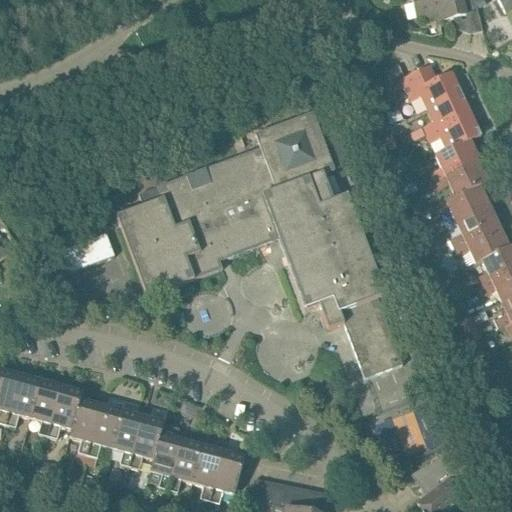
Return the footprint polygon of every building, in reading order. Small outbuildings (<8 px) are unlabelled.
[(411,0),(417,22),(436,17),(438,24),(454,20),(478,14),(474,0),(411,0)] [(511,0),(497,0),(505,16),(511,28),(511,0)] [(219,61),(206,66),(209,76),(222,71),(219,61)] [(427,112),(461,97),(453,79),(449,81),(447,77),(436,83),(429,68),(399,82),(410,105),(421,100),(427,112)] [(426,138),(466,119),(464,115),(468,113),(468,114),(469,114),(461,97),(427,112),(434,126),(423,131),(426,138)] [(386,117),(387,119),(391,128),(403,122),(398,112),(387,117),(386,117)] [(323,177),(334,173),(313,115),(255,137),(260,151),(157,190),(162,202),(116,219),(147,300),(222,272),(218,260),(226,257),(228,261),(284,240),(293,266),(288,269),(305,313),(318,308),(328,333),(344,327),(364,382),(402,367),(377,301),(385,299),(347,198),(333,204),(323,177)] [(447,153),(470,143),(480,138),(472,121),(471,121),(472,122),(468,124),(466,119),(426,138),(430,146),(441,141),(447,152),(447,153)] [(397,150),(392,138),(384,141),(389,153),(397,150)] [(435,184),(475,166),(473,161),(476,159),(477,160),(470,143),(447,153),(447,152),(435,158),(441,171),(431,176),(435,184)] [(393,165),(397,176),(406,172),(402,161),(393,165)] [(480,188),(488,184),(481,167),(480,167),(480,168),(477,170),(475,166),(435,184),(427,188),(430,197),(439,193),(440,194),(449,189),(454,199),(479,188),(480,188)] [(415,184),(409,170),(406,172),(397,176),(403,189),(415,184)] [(436,209),(434,210),(438,217),(449,212),(456,225),(489,209),(481,192),(481,193),(478,195),(476,191),(489,185),(488,184),(480,188),(479,188),(454,199),(435,207),(436,209)] [(413,218),(414,218),(422,214),(417,204),(410,208),(408,208),(413,218)] [(455,250),(495,232),(493,228),(496,226),(497,227),(497,226),(489,209),(456,225),(461,236),(451,240),(455,250)] [(434,210),(428,213),(431,221),(438,217),(434,210)] [(509,251),(508,250),(501,233),(500,234),(500,235),(497,236),(495,232),(455,250),(459,258),(469,254),(475,266),(483,262),(482,261),(509,251)] [(420,240),(421,243),(427,256),(442,249),(435,233),(420,240)] [(68,274),(113,257),(104,234),(59,251),(68,274)] [(0,238),(0,257),(8,253),(0,238)] [(474,291),(511,272),(511,248),(508,250),(509,251),(482,261),(483,262),(488,274),(476,279),(477,280),(470,283),(474,291)] [(435,274),(439,283),(448,279),(444,270),(435,274)] [(501,304),(511,298),(511,272),(474,291),(474,292),(481,289),(484,297),(496,292),(501,304)] [(457,289),(448,294),(452,302),(461,298),(457,289)] [(453,304),(447,306),(451,314),(465,308),(460,299),(461,298),(452,302),(453,304)] [(505,326),(511,323),(511,298),(501,304),(506,314),(495,320),(499,330),(506,327),(505,326)] [(471,319),(457,326),(465,343),(467,347),(468,347),(469,346),(481,340),(471,319)] [(475,360),(491,353),(484,339),(481,340),(469,346),(475,360)] [(0,427),(6,429),(19,378),(18,382),(13,380),(14,376),(0,372),(0,427)] [(29,422),(40,383),(25,379),(24,383),(19,382),(20,378),(19,378),(6,429),(15,431),(18,419),(29,422)] [(47,440),(61,389),(59,393),(55,392),(56,388),(40,383),(29,422),(40,425),(37,437),(47,440)] [(79,402),(80,403),(83,395),(66,391),(65,395),(60,393),(62,389),(61,389),(47,440),(57,443),(60,430),(71,433),(79,402)] [(112,452),(125,402),(110,398),(107,410),(106,410),(105,414),(100,412),(101,408),(85,467),(94,470),(96,461),(100,449),(112,452)] [(96,407),(80,403),(79,402),(71,433),(69,440),(81,443),(77,456),(79,457),(76,465),(85,467),(101,408),(100,408),(99,412),(95,411),(96,407)] [(129,471),(143,420),(142,420),(141,423),(136,422),(137,418),(136,418),(139,406),(125,402),(112,452),(121,455),(118,468),(120,468),(119,472),(128,474),(129,471)] [(143,420),(129,471),(138,473),(141,460),(153,463),(164,427),(164,425),(167,412),(153,408),(149,421),(148,421),(147,425),(142,424),(143,420)] [(153,463),(147,485),(159,488),(158,491),(167,493),(180,446),(175,445),(179,431),(164,427),(153,463)] [(202,448),(187,444),(186,448),(181,447),(182,443),(181,442),(180,446),(167,493),(177,496),(180,483),(191,486),(202,448)] [(209,505),(222,458),(217,456),(218,453),(202,448),(191,486),(203,489),(200,502),(209,505)] [(234,498),(245,460),(228,455),(227,459),(223,458),(224,454),(223,454),(222,458),(209,505),(218,507),(222,494),(234,498)] [(421,511),(453,511),(465,503),(449,482),(455,476),(444,463),(422,480),(429,489),(426,491),(430,495),(417,505),(421,511)] [(54,467),(41,464),(39,473),(52,476),(54,467)] [(262,506),(267,484),(254,482),(250,504),(262,506)] [(275,509),(279,487),(267,484),(262,506),(275,509)] [(108,486),(105,497),(121,502),(124,490),(108,486)] [(288,511),(292,489),(279,487),(275,509),(286,511),(288,511)] [(292,511),(299,511),(303,492),(292,489),(288,511),(292,511)] [(124,490),(121,502),(135,506),(138,494),(124,490)] [(312,511),(316,495),(303,492),(299,511),(312,511)] [(325,511),(329,497),(316,495),(312,511),(325,511)]
